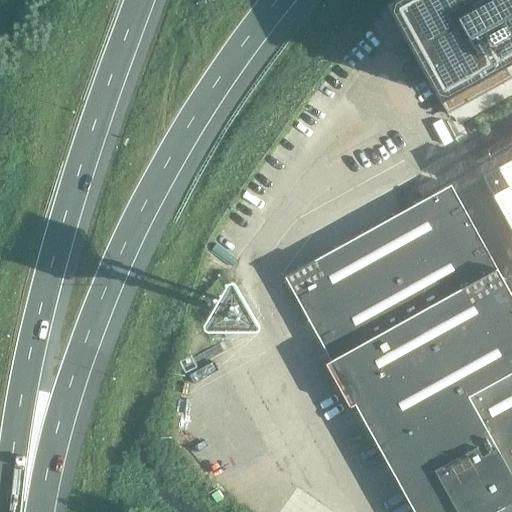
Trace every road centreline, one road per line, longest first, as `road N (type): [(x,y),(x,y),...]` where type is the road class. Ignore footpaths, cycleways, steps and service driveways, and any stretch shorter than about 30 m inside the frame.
road 1 (motorway): [(36,511),(87,334),(116,264),(167,161),(278,0)]
road 2 (motorway): [(17,511),(21,397),(44,278),(65,196),(138,0)]
